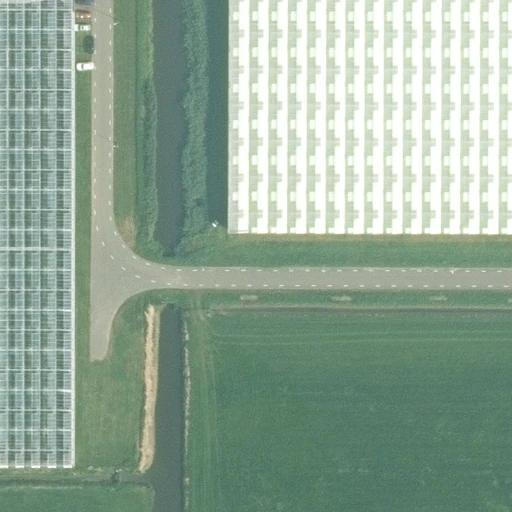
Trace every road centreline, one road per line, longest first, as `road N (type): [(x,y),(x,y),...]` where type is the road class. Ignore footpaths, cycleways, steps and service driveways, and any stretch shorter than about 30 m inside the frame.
road 1 (unclassified): [(103,278),(511,280)]
road 2 (unclassified): [(102,0),(103,278)]
